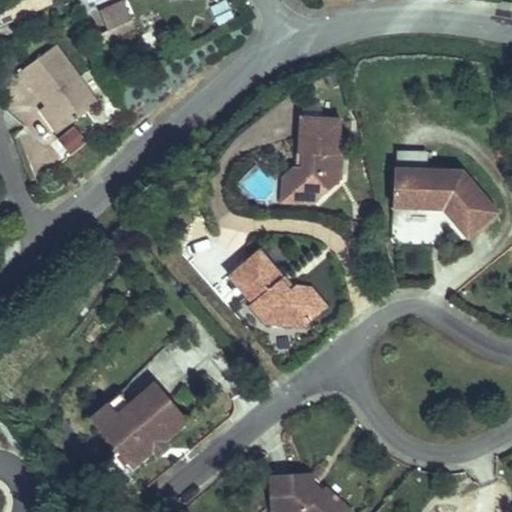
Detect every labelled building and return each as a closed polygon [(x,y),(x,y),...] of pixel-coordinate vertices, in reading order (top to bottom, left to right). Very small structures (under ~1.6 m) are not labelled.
[(0,37),(62,8),(60,0),(12,0),(15,7),(0,13),(0,37)] [(134,10),(130,0),(102,0),(110,19),(134,10)] [(223,1),(208,8),(217,27),(232,20),(223,1)] [(138,19),(134,10),(110,19),(114,29),(138,19)] [(106,111),(61,50),(20,79),(66,141),(106,111)] [(351,116),(309,116),(307,162),(296,170),(307,183),(306,198),(325,198),(356,173),(357,150),(349,143),(351,116)] [(95,149),(84,134),(70,146),(81,160),(95,149)] [(463,168),(396,167),(395,207),(445,208),(470,236),(500,211),(463,168)] [(293,198),(306,198),(307,183),(296,170),(293,198)] [(122,236),(134,227),(127,219),(116,228),(122,236)] [(298,283),(269,247),(239,271),(259,298),(258,305),(268,318),(312,324),(323,314),(314,305),(314,284),(298,283)] [(333,306),(314,284),(314,305),(323,314),(333,306)] [(141,397),(108,424),(123,442),(138,459),(193,414),(163,378),(141,397)] [(99,412),(108,424),(141,397),(131,386),(99,412)] [(138,459),(123,442),(104,458),(118,476),(138,459)] [(312,475),(274,475),(273,510),(274,511),(348,511),(351,510),(312,475)]
